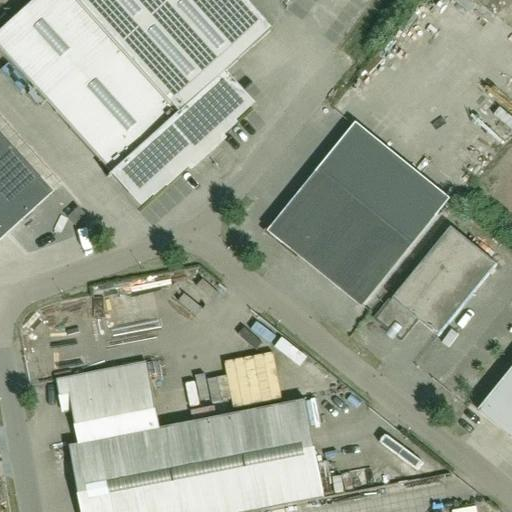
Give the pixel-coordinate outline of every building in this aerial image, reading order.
[(269,33),(239,0),(34,0),(0,31),(0,54),(110,177),(114,173),(139,200),(151,189),(152,190),(164,180),(165,181),(186,162),(189,165),(214,142),(211,139),(225,126),(223,124),(242,107),(217,79),(269,33)] [(0,241),(52,194),(0,136),(0,241)] [(320,172),(307,189),(271,233),(362,307),(412,246),(320,172)] [(84,217),(77,209),(66,219),(73,227),(84,217)] [(452,230),(378,321),(401,340),(417,321),(439,339),(497,267),(452,230)] [(159,432),(159,431),(146,365),(56,382),(61,404),(70,402),(79,447),(79,448),(129,438),(159,432)] [(511,371),(478,413),(511,439),(511,371)] [(129,438),(142,511),(269,511),(325,501),(306,403),(159,431),(159,432),(129,438)] [(394,436),(390,445),(408,453),(412,444),(394,436)] [(81,511),(142,511),(129,438),(79,448),(79,447),(69,449),(81,511)] [(350,480),(360,479),(357,456),(348,457),(350,480)] [(339,484),(349,483),(346,458),(336,460),(339,484)]
